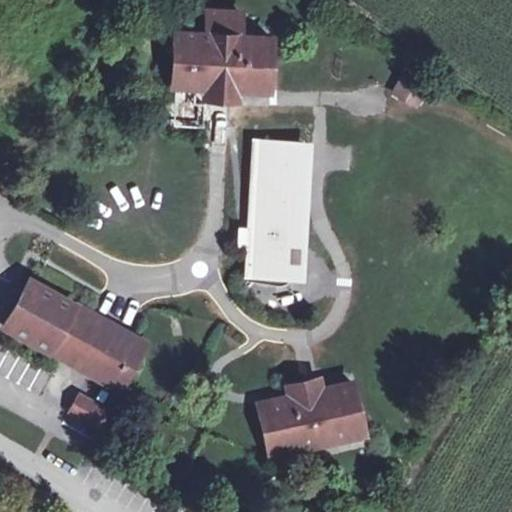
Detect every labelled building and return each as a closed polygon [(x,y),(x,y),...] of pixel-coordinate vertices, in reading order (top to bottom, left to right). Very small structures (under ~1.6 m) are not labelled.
[(0,0),(0,135),(22,125),(94,0),(0,0)] [(266,37),(234,36),(235,17),(203,16),(202,36),(170,35),(169,87),(200,88),(200,98),(232,99),(233,89),(265,90),(266,37)] [(389,93),(414,107),(425,88),(401,74),(389,93)] [(299,231),(308,232),(314,143),(259,140),(253,228),(252,245),(249,276),(261,277),(278,278),(288,274),(297,266),(299,231)] [(243,228),(241,244),(252,245),(253,228),(243,228)] [(278,278),(261,277),(261,285),(280,286),(303,278),(308,232),(299,231),(297,266),(288,274),(278,278)] [(15,312),(6,327),(117,388),(143,340),(33,279),(28,287),(26,287),(24,286),(22,286),(20,287),(18,288),(16,289),(15,291),(14,293),(13,295),(13,297),(14,299),(14,301),(16,302),(17,304),(18,305),(26,309),(22,315),(15,312)] [(18,305),(15,312),(22,315),(26,309),(18,305)] [(511,511),(511,332),(404,511),(511,511)] [(317,377),(285,384),(287,393),(257,399),(268,452),(360,433),(350,380),(319,386),(317,377)] [(71,413),(99,429),(108,414),(79,398),(71,413)]
